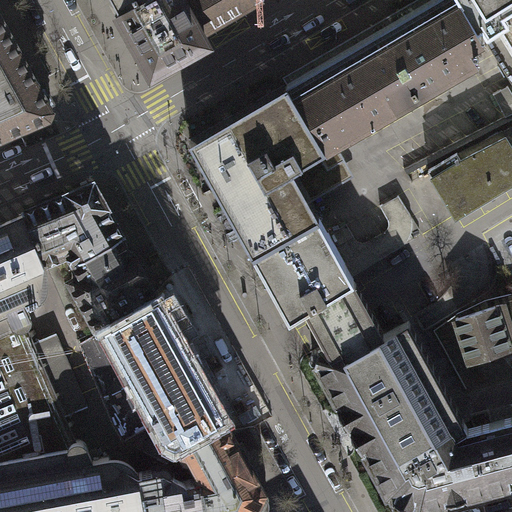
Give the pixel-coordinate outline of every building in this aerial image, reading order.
[(109,0),(115,11),(133,0),(109,0)] [(133,0),(115,11),(148,70),(202,42),(196,31),(179,0),(133,0)] [(179,0),(196,31),(248,0),(179,0)] [(324,150),(476,59),(468,47),(483,38),(478,29),(460,0),(428,0),(321,64),(285,85),(324,150)] [(511,0),(460,0),(478,29),(495,19),(511,48),(511,0)] [(0,135),(49,115),(52,106),(8,26),(0,30),(0,135)] [(226,207),(253,252),(318,214),(291,167),(324,150),(285,85),(238,110),(188,140),(226,207)] [(511,93),(501,100),(510,115),(511,114),(511,93)] [(429,167),(457,214),(511,181),(511,145),(505,133),(462,158),(458,150),(429,167)] [(74,260),(123,234),(97,185),(88,182),(24,210),(45,260),(69,251),(74,260)] [(0,511),(147,511),(139,470),(128,472),(119,473),(108,455),(100,457),(96,447),(88,450),(86,445),(84,441),(79,439),(75,439),(64,413),(87,405),(56,334),(33,343),(25,325),(29,322),(30,317),(29,313),(27,307),(42,301),(27,268),(38,264),(45,260),(24,210),(15,214),(0,220),(0,511)] [(288,317),(354,280),(318,214),(253,252),(288,317)] [(105,324),(157,296),(123,234),(74,260),(80,271),(76,273),(73,283),(98,328),(105,324)] [(375,470),(464,420),(407,320),(385,333),(362,293),(354,280),(288,317),(297,332),(375,470)] [(455,316),(469,360),(509,347),(509,344),(511,343),(511,298),(511,294),(487,300),(455,316)] [(178,440),(223,415),(157,296),(105,324),(170,444),(178,440)] [(201,476),(207,511),(260,511),(270,495),(223,415),(178,440),(184,454),(190,455),(201,476)] [(511,415),(467,428),(464,420),(375,470),(392,504),(407,509),(448,498),(452,500),(462,497),(464,494),(511,481),(511,415)] [(139,470),(147,511),(207,511),(201,476),(176,480),(175,472),(170,469),(160,471),(159,466),(139,470)]
